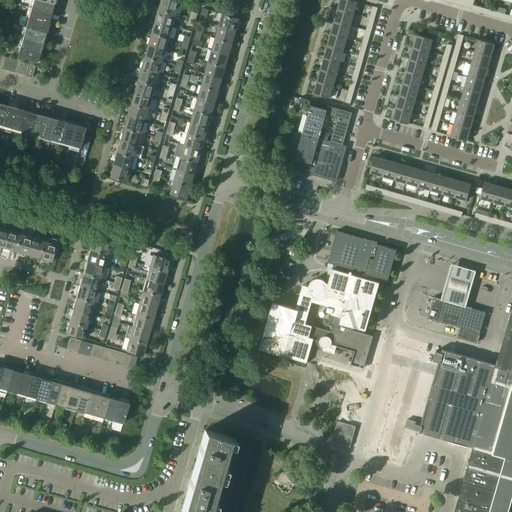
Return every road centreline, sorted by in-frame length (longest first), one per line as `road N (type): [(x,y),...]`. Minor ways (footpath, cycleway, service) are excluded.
road 1 (residential): [(420,239),(394,325),(488,351),(511,272)]
road 2 (residential): [(365,129),(402,0),(511,32)]
road 3 (residential): [(164,391),(224,180)]
road 4 (residential): [(224,180),(276,0)]
road 5 (residential): [(346,458),(199,403)]
road 6 (residential): [(136,469),(0,437)]
road 7 (residential): [(496,167),(365,129)]
road 8 (residential): [(130,381),(0,343)]
road 9 (residential): [(444,511),(450,490),(346,458)]
road 10 (residential): [(224,180),(340,213)]
